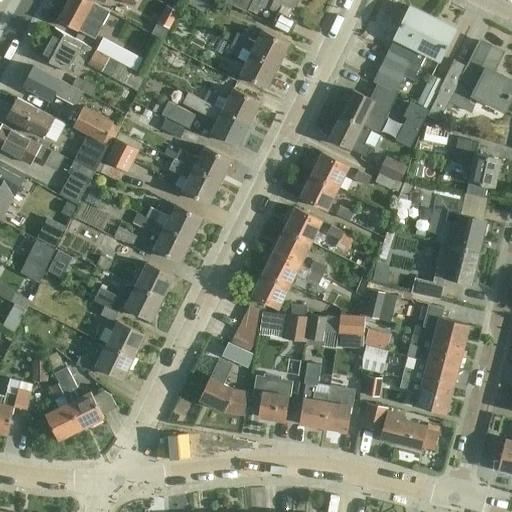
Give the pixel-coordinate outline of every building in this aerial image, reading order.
[(108,10),(88,0),(70,0),(60,20),(93,38),(108,10)] [(186,0),(186,2),(204,11),(209,0),(186,0)] [(223,0),(245,11),(250,0),(223,0)] [(252,0),(248,10),(257,14),(263,0),(252,0)] [(277,14),(284,0),(274,0),(270,10),(277,14)] [(288,18),(292,9),(293,10),(298,0),(284,0),(277,14),(271,26),(290,35),(296,22),(288,18)] [(170,29),(179,11),(166,5),(158,22),(161,24),(155,36),(163,40),(169,28),(170,29)] [(418,50),(434,18),(411,7),(395,38),(394,38),(373,81),(396,92),(404,75),(405,76),(418,50)] [(418,50),(405,76),(414,80),(427,54),(440,60),(456,29),(434,18),(418,50)] [(84,44),(55,28),(39,57),(69,73),(74,64),(81,68),(89,55),(93,56),(88,64),(112,77),(119,63),(107,57),(84,44)] [(232,42),(279,65),(290,44),(263,30),(257,42),(237,32),(232,42)] [(268,87),(279,65),(232,42),(227,51),(247,62),(242,74),(268,87)] [(444,82),(439,94),(427,116),(439,122),(447,108),(451,110),(455,104),(472,112),(479,97),(504,110),(511,95),(511,80),(494,72),(504,53),(482,42),(470,67),(456,60),(444,82)] [(114,43),(107,57),(119,63),(134,71),(141,58),(114,43)] [(72,86),(34,66),(24,86),(52,101),(55,95),(77,106),(84,92),(81,91),(72,86)] [(430,109),(444,82),(433,76),(419,104),(428,108),(430,109)] [(81,91),(84,92),(91,96),(96,86),(86,81),(81,91)] [(166,95),(178,98),(182,86),(170,82),(166,95)] [(200,98),(250,123),(261,101),(234,88),(228,102),(204,89),(200,98)] [(341,114),(364,125),(371,111),(386,119),(396,98),(377,88),(372,99),(354,90),(341,114)] [(250,123),(200,98),(188,92),(182,103),(218,122),(213,131),(239,145),(250,123)] [(45,138),(55,119),(17,99),(7,118),(45,138)] [(410,100),(404,114),(421,122),(428,108),(419,104),(410,100)] [(151,101),(147,108),(157,113),(161,106),(151,101)] [(161,115),(189,129),(196,115),(168,101),(161,115)] [(113,124),(114,122),(84,106),(73,126),(103,142),(111,146),(120,128),(113,124)] [(184,129),(151,112),(145,125),(159,132),(161,129),(180,138),(184,129)] [(341,114),(329,138),(366,157),(372,146),(365,143),(372,129),(368,127),(364,125),(341,114)] [(47,148),(41,145),(3,125),(0,131),(0,147),(31,164),(35,156),(41,160),(47,148)] [(87,135),(74,159),(74,160),(95,171),(96,169),(100,160),(107,145),(87,135)] [(467,193),(484,197),(487,185),(494,187),(500,160),(476,154),(479,143),(460,138),(455,162),(473,166),(467,193)] [(128,171),(138,150),(117,139),(106,160),(128,171)] [(429,161),(434,149),(420,144),(416,156),(429,161)] [(180,150),(180,151),(167,145),(163,153),(195,168),(221,181),(232,159),(206,146),(199,159),(190,154),(180,150)] [(42,159),(54,166),(62,153),(50,146),(42,159)] [(312,174),(339,188),(350,166),(323,152),(312,174)] [(221,181),(195,168),(163,153),(175,159),(170,169),(190,179),(184,190),(210,203),(221,181)] [(0,214),(3,216),(25,174),(0,160),(0,214)] [(77,203),(95,171),(74,160),(67,173),(70,175),(60,193),(77,203)] [(400,169),(384,160),(379,170),(395,179),(400,169)] [(103,161),(98,171),(119,181),(124,171),(103,161)] [(354,178),(367,185),(372,176),(358,169),(354,178)] [(379,170),(374,181),(390,189),(391,188),(398,191),(402,182),(395,179),(379,170)] [(328,210),(339,188),(312,174),(301,196),(328,210)] [(87,188),(81,197),(99,209),(105,200),(87,188)] [(439,243),(479,253),(486,221),(460,215),(463,201),(437,195),(433,210),(447,213),(446,220),(442,219),(436,242),(439,243)] [(67,201),(55,224),(65,229),(77,206),(67,201)] [(335,214),(350,221),(354,211),(340,204),(335,214)] [(147,217),(192,239),(203,218),(177,205),(171,217),(152,207),(147,217)] [(285,229),(311,243),(322,220),(296,207),(285,229)] [(192,239),(147,217),(136,212),(132,222),(142,227),(161,237),(155,248),(181,261),(192,239)] [(344,231),(330,224),(326,233),(340,239),(344,231)] [(114,236),(133,245),(138,236),(118,226),(114,236)] [(285,229),(274,251),(300,264),(311,243),(285,229)] [(128,259),(133,247),(103,233),(98,244),(128,259)] [(37,238),(28,254),(48,264),(56,247),(37,238)] [(471,284),(479,253),(439,243),(434,266),(437,267),(434,283),(415,278),(412,293),(440,299),(444,285),(443,285),(445,277),(471,284)] [(58,249),(48,269),(61,275),(71,255),(58,249)] [(319,284),(323,275),(309,268),(274,251),(263,272),(290,285),(295,275),(305,279),(305,278),(319,284)] [(313,259),(309,268),(323,275),(327,266),(313,259)] [(151,291),(164,297),(174,275),(148,262),(136,285),(151,292),(151,291)] [(279,308),(290,285),(263,272),(252,295),(279,308)] [(119,311),(123,303),(153,318),(164,297),(151,291),(151,292),(136,285),(126,280),(118,295),(101,286),(94,298),(105,304),(119,311)] [(0,294),(27,310),(34,296),(30,294),(28,299),(0,283),(0,294)] [(372,289),(365,314),(379,318),(385,292),(372,289)] [(119,311),(105,304),(101,312),(115,319),(119,311)] [(261,321),(265,312),(249,304),(245,313),(261,321)] [(240,321),(256,330),(261,321),(245,313),(240,321)] [(291,314),(291,316),(285,315),(282,339),(306,342),(306,338),(310,318),(306,317),(306,314),(291,314)] [(338,333),(336,346),(362,348),(363,335),(364,316),(340,314),(339,318),(338,333)] [(306,338),(323,340),(325,317),(310,315),(310,318),(306,338)] [(434,338),(434,339),(456,345),(464,347),(469,325),(440,317),(434,338)] [(120,347),(134,355),(145,333),(119,320),(107,343),(119,349),(120,347)] [(256,330),(240,321),(235,330),(254,340),(258,332),(255,331),(256,330)] [(416,324),(414,333),(425,336),(427,326),(416,324)] [(364,344),(387,349),(391,333),(368,327),(364,344)] [(235,330),(230,340),(248,350),(254,340),(235,330)] [(7,331),(5,336),(12,340),(15,334),(7,331)] [(458,369),(464,347),(434,339),(413,333),(410,343),(412,344),(409,356),(458,369)] [(247,367),(254,354),(229,342),(223,355),(247,367)] [(123,377),(134,355),(120,347),(119,349),(107,343),(97,364),(123,377)] [(362,368),(382,372),(387,350),(367,345),(362,368)] [(93,361),(80,356),(77,364),(89,369),(93,361)] [(452,391),(458,369),(409,356),(416,358),(413,368),(404,366),(401,378),(452,391)] [(48,381),(48,360),(31,360),(31,381),(48,381)] [(90,391),(78,398),(73,389),(72,390),(66,379),(68,377),(60,361),(51,364),(54,374),(53,374),(82,429),(104,417),(90,391)] [(307,362),(304,382),(305,382),(315,384),(317,384),(317,382),(320,364),(307,362)] [(248,392),(234,389),(223,384),(230,369),(218,363),(211,379),(209,378),(199,399),(224,411),(244,414),(248,392)] [(59,440),(82,429),(53,374),(50,376),(55,384),(49,387),(56,399),(55,399),(59,407),(46,414),(59,440)] [(256,375),(253,396),(262,397),(259,417),(285,421),(291,381),(280,380),(281,377),(265,374),(264,377),(256,375)] [(368,375),(365,395),(379,397),(382,377),(368,375)] [(27,409),(31,391),(33,383),(10,378),(7,392),(6,396),(0,394),(0,430),(8,432),(15,406),(27,409)] [(446,413),(452,391),(401,378),(399,387),(420,392),(416,405),(446,413)] [(305,382),(299,423),(322,427),(328,393),(314,390),(315,384),(305,382)] [(328,393),(322,427),(346,431),(353,391),(353,388),(329,384),(328,393)] [(361,425),(368,427),(382,430),(387,408),(388,407),(367,402),(361,425)] [(382,430),(380,439),(421,449),(422,446),(434,449),(439,432),(426,429),(427,427),(401,420),(403,412),(387,408),(382,430)] [(511,472),(511,440),(506,438),(505,443),(500,461),(498,468),(511,472)] [(496,441),(491,458),(500,461),(505,443),(496,441)]
